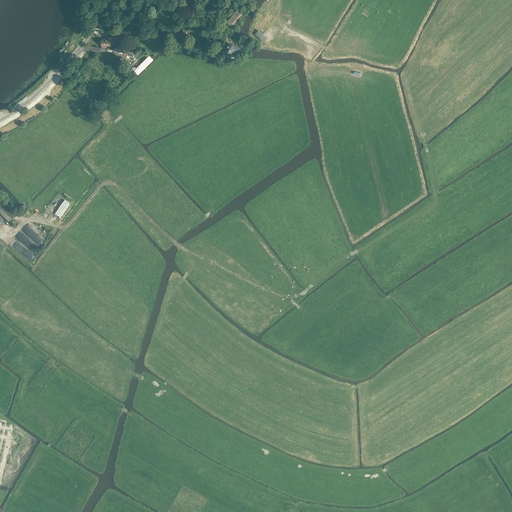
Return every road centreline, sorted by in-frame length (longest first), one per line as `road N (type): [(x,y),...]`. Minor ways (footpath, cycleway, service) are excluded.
road 1 (track): [(0,197),(21,218),(64,229),(109,183),(178,246)]
road 2 (unclassified): [(0,119),(84,43),(103,0)]
road 3 (track): [(290,299),(178,246)]
